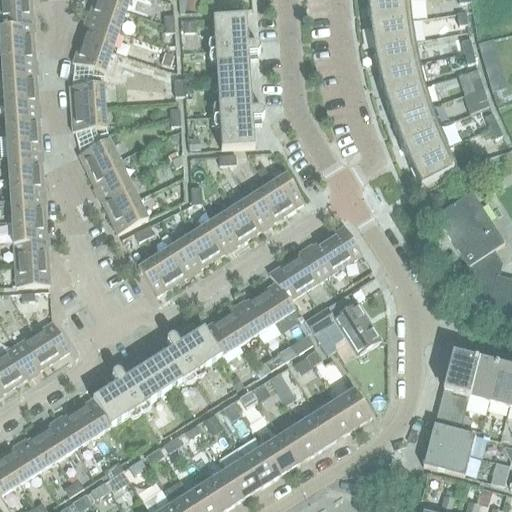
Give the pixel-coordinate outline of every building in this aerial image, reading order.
[(0,0),(0,8),(32,7),(31,0),(0,0)] [(95,0),(94,4),(126,14),(130,0),(95,0)] [(188,0),(185,10),(196,13),(199,2),(193,0),(188,0)] [(370,28),(412,23),(410,1),(367,4),(370,28)] [(119,35),(126,14),(94,4),(87,24),(119,35)] [(0,30),(33,28),(32,7),(0,8),(0,30)] [(458,29),(460,28),(467,27),(466,15),(457,17),(458,29)] [(165,28),(175,27),(174,18),(164,19),(165,28)] [(215,54),(248,52),(246,19),(213,21),(215,54)] [(374,52),(416,45),(412,23),(370,28),(374,52)] [(112,55),(119,35),(87,24),(80,44),(112,55)] [(197,24),(183,25),(183,35),(197,34),(197,24)] [(175,27),(165,28),(166,37),(176,36),(175,27)] [(0,37),(1,52),(34,50),(33,28),(0,30),(0,37)] [(464,56),(466,56),(473,54),(470,42),(461,44),(464,56)] [(105,77),(112,55),(80,44),(73,66),(93,73),(92,80),(104,82),(105,77)] [(378,76),(420,66),(416,45),(374,52),(378,76)] [(2,74),(36,71),(34,50),(1,52),(2,74)] [(248,52),(215,54),(217,87),(250,84),(248,52)] [(467,68),(468,67),(475,66),(473,54),(466,56),(464,56),(467,68)] [(165,55),(161,65),(170,68),(173,58),(165,55)] [(384,99),(426,87),(420,66),(378,76),(384,99)] [(4,95),(37,93),(36,71),(2,74),(4,95)] [(103,87),(104,82),(92,80),(91,88),(70,90),(71,112),(105,110),(103,87)] [(475,94),(476,94),(483,91),(479,80),(471,83),(475,94)] [(175,91),(185,91),(184,82),(174,82),(175,91)] [(219,120),(252,117),(250,84),(217,87),(219,120)] [(392,122),(432,108),(426,87),(384,99),(392,122)] [(185,91),(175,91),(176,100),(186,100),(185,91)] [(478,105),(480,105),(487,103),(483,91),(476,94),(475,94),(478,105)] [(5,117),(39,114),(37,93),(4,95),(5,117)] [(400,145),(440,129),(432,108),(392,122),(400,145)] [(96,141),(108,138),(106,133),(105,110),(71,112),(73,135),(94,133),(96,141)] [(171,121),(181,120),(180,111),(170,112),(171,121)] [(7,138),(40,136),(39,114),(5,117),(7,138)] [(252,117),(219,120),(221,152),(255,150),(252,117)] [(489,131),(491,131),(497,128),(493,117),(484,120),(489,131)] [(181,120),(171,121),(172,130),(182,129),(181,120)] [(494,142),(503,138),(497,128),(491,131),(489,131),(494,142)] [(409,167),(448,149),(440,129),(400,145),(409,167)] [(8,160),(41,158),(40,136),(7,138),(8,160)] [(89,178),(119,163),(109,143),(108,138),(96,141),(98,148),(79,158),(89,178)] [(201,141),(190,141),(190,153),(202,152),(201,141)] [(420,190),(458,170),(448,149),(409,167),(420,190)] [(9,181),(43,179),(41,158),(8,160),(9,181)] [(218,159),(219,169),(228,168),(227,158),(218,159)] [(228,168),(237,168),(236,158),(227,158),(228,168)] [(178,159),(171,163),(175,171),(182,167),(178,159)] [(99,199),(129,184),(119,163),(89,178),(99,199)] [(209,180),(201,167),(190,174),(198,187),(209,180)] [(262,168),(256,172),(262,181),(268,178),(262,168)] [(267,190),(285,218),(304,206),(286,177),(267,190)] [(11,203),(44,201),(43,179),(9,181),(11,203)] [(108,218),(138,203),(129,184),(99,199),(108,218)] [(267,229),(285,218),(267,190),(249,201),(267,229)] [(192,201),(202,200),(202,191),(191,192),(192,201)] [(511,282),(497,278),(500,266),(492,254),(505,246),(471,195),(435,219),(468,269),(461,274),(478,300),(490,303),(485,320),(511,327),(511,282)] [(202,200),(192,201),(193,210),(203,209),(202,200)] [(12,224),(46,222),(44,201),(11,203),(12,224)] [(248,241),(267,229),(249,201),(230,213),(248,241)] [(138,203),(108,218),(118,237),(148,222),(138,203)] [(230,253),(248,241),(230,213),(212,224),(230,253)] [(14,246),(47,244),(46,222),(12,224),(14,246)] [(212,264),(230,253),(212,224),(194,236),(212,264)] [(146,241),(154,237),(150,228),(142,232),(146,241)] [(325,241),(343,269),(362,258),(344,229),(325,241)] [(134,236),(138,245),(146,241),(142,232),(134,236)] [(194,276),(212,264),(194,236),(176,247),(194,276)] [(307,253),(325,281),(343,269),(325,241),(307,253)] [(15,267),(48,265),(47,244),(14,246),(15,267)] [(175,287),(194,276),(176,247),(157,259),(175,287)] [(306,293),(325,281),(307,253),(288,264),(306,293)] [(156,299),(175,287),(157,259),(138,271),(156,299)] [(306,293),(288,264),(269,277),(275,286),(276,286),(288,305),(289,304),(306,293)] [(48,265),(15,267),(16,290),(50,288),(48,265)] [(288,305),(276,286),(275,286),(259,297),(277,325),(295,313),(289,304),(288,305)] [(34,296),(20,296),(21,304),(34,303),(34,296)] [(241,308),(259,336),(277,325),(259,297),(241,308)] [(381,344),(357,306),(333,321),(326,311),(305,324),(314,338),(335,325),(357,359),(381,344)] [(242,347),(259,336),(241,308),(224,319),(242,347)] [(224,358),(242,347),(224,319),(206,330),(224,358)] [(33,338),(51,366),(70,354),(52,325),(33,338)] [(197,376),(211,367),(224,358),(206,330),(179,347),(197,376)] [(33,378),(51,366),(33,338),(15,349),(33,378)] [(307,339),(291,349),(297,358),(312,348),(307,339)] [(169,393),(183,384),(197,376),(179,347),(151,365),(169,393)] [(0,366),(14,389),(33,378),(15,349),(0,358),(0,366)] [(316,353),(307,359),(312,368),(321,362),(316,353)] [(282,355),(274,360),(280,369),(287,364),(282,355)] [(468,398),(478,362),(452,355),(445,381),(446,381),(443,392),(468,398)] [(267,365),(272,373),(280,369),(274,360),(267,365)] [(305,360),(295,366),(301,377),(311,370),(305,360)] [(469,399),(488,404),(498,367),(478,362),(468,398),(469,399)] [(141,411),(155,402),(169,393),(151,365),(123,382),(141,411)] [(0,398),(14,389),(0,366),(0,398)] [(488,404),(509,410),(511,397),(511,370),(498,367),(488,404)] [(280,376),(270,382),(280,398),(290,392),(280,376)] [(236,378),(230,383),(237,394),(244,389),(236,378)] [(113,428),(127,420),(141,411),(123,382),(95,400),(113,428)] [(262,387),(253,393),(260,403),(269,397),(262,387)] [(464,417),(469,399),(468,398),(443,392),(438,410),(464,417)] [(335,405),(353,433),(372,421),(354,393),(335,405)] [(250,394),(239,401),(245,411),(256,404),(250,394)] [(77,412),(95,440),(113,428),(95,400),(77,412)] [(334,445),(353,433),(335,405),(316,416),(334,445)] [(232,406),(217,416),(223,425),(238,415),(232,406)] [(459,434),(464,417),(438,410),(434,427),(459,434)] [(58,424),(76,452),(95,440),(77,412),(58,424)] [(316,456),(334,445),(316,416),(298,428),(316,456)] [(213,418),(203,424),(209,434),(219,427),(213,418)] [(40,435),(57,464),(76,452),(58,424),(40,435)] [(459,434),(434,427),(433,427),(428,448),(469,459),(474,438),(459,434)] [(200,435),(196,428),(185,435),(189,442),(200,435)] [(298,468),(316,456),(298,428),(280,439),(298,468)] [(39,476),(57,464),(40,435),(21,447),(39,476)] [(280,479),(298,468),(280,439),(262,451),(280,479)] [(183,448),(178,440),(164,448),(170,457),(183,448)] [(280,479),(262,451),(255,440),(237,452),(261,491),(280,479)] [(20,488),(39,476),(21,447),(2,459),(20,488)] [(463,479),(469,459),(428,448),(422,469),(463,479)] [(165,460),(159,451),(146,460),(151,468),(165,460)] [(243,502),(261,491),(237,452),(219,463),(225,474),(243,502)] [(0,497),(1,499),(20,488),(2,459),(0,460),(0,497)] [(147,471),(141,463),(128,471),(134,479),(147,471)] [(492,476),(506,479),(509,469),(495,465),(492,476)] [(110,471),(115,479),(123,474),(118,466),(110,471)] [(108,484),(115,479),(110,471),(102,475),(108,484)] [(223,511),(227,511),(243,502),(225,474),(207,485),(223,511)] [(122,476),(109,484),(115,492),(127,484),(122,476)] [(503,490),(506,479),(492,476),(489,486),(503,490)] [(78,496),(85,491),(80,482),(72,487),(78,496)] [(198,511),(223,511),(207,485),(189,497),(198,511)] [(110,494),(105,486),(91,494),(97,503),(110,494)] [(65,492),(70,500),(78,496),(72,487),(65,492)] [(172,511),(170,508),(161,494),(143,506),(147,511),(172,511)] [(79,511),(91,505),(87,497),(73,506),(77,511),(79,511)] [(172,511),(198,511),(189,497),(170,508),(172,511)] [(445,499),(441,511),(449,511),(452,501),(445,499)]
